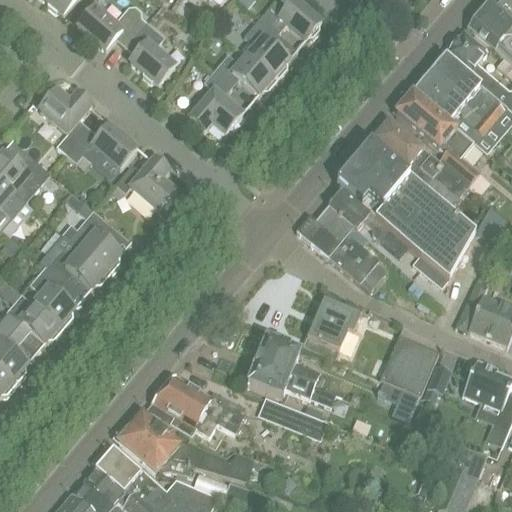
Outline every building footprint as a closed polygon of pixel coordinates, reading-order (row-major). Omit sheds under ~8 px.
[(37,0),(46,8),(47,11),(54,18),(58,18),(62,22),(79,2),(76,0),(37,0)] [(208,0),(219,9),(226,0),(208,0)] [(511,0),(500,0),(511,8),(511,0)] [(511,43),(511,21),(492,4),(468,33),(493,54),(506,39),(511,43)] [(258,24),(277,40),(285,30),(304,47),(307,44),(312,44),(318,36),(318,31),(320,29),(318,27),(317,22),(313,23),(293,6),(285,15),(274,5),(258,24)] [(115,45),(124,53),(141,33),(145,28),(141,24),(141,17),(135,12),(128,12),(113,29),(93,12),(76,32),(81,35),(81,39),(89,45),(92,45),(105,56),(115,45)] [(269,49),(277,40),(258,24),(243,42),(254,51),(246,61),(276,87),(286,76),(286,69),(288,66),(269,49)] [(141,33),(124,53),(134,61),(129,67),(141,78),(141,81),(149,88),(153,88),(157,92),(174,72),(154,55),(164,43),(146,28),(145,28),(141,33)] [(494,87),(489,87),(473,73),(486,58),(463,38),(444,61),(480,91),(483,93),(507,112),(511,117),(511,103),(507,98),(494,87)] [(511,43),(506,39),(493,54),(502,62),(511,70),(511,43)] [(227,60),(211,78),(230,94),(238,85),(258,101),(260,98),(267,98),(276,87),(246,61),(238,70),(227,60)] [(480,91),(444,61),(428,79),(491,131),(499,122),(507,112),(483,93),(480,91)] [(230,94),(211,78),(203,88),(212,96),(188,124),(203,137),(211,128),(224,140),(241,120),(222,104),(230,94)] [(428,79),(412,98),(448,127),(455,120),(481,142),(491,131),(428,79)] [(56,152),(65,160),(71,153),(72,153),(88,134),(79,126),(91,111),(76,98),(69,107),(55,95),(38,115),(67,139),(56,152)] [(491,188),(461,163),(473,148),(448,127),(412,98),(394,119),(443,161),(438,168),(467,193),(479,203),(491,188)] [(450,213),(467,193),(438,168),(389,126),(372,146),(426,191),(450,213)] [(72,153),(71,153),(65,160),(75,169),(81,162),(90,169),(99,157),(119,175),(136,155),(132,152),(132,148),(124,141),(120,142),(108,131),(98,142),(88,134),(72,153)] [(476,238),(369,149),(336,189),(418,261),(447,286),(476,238)] [(0,186),(25,208),(33,199),(49,179),(31,163),(21,174),(2,158),(0,159),(0,186)] [(116,192),(124,198),(129,193),(157,217),(174,198),(160,186),(168,177),(153,164),(141,179),(131,170),(114,190),(116,192)] [(0,234),(1,235),(25,208),(0,186),(0,234)] [(116,192),(112,197),(120,204),(124,198),(116,192)] [(340,196),(327,211),(353,232),(355,235),(362,227),(370,234),(370,239),(378,246),(386,236),(340,196)] [(85,224),(75,236),(70,231),(62,241),(79,255),(109,281),(119,269),(118,263),(121,260),(101,243),(111,232),(92,216),(83,209),(77,217),(85,224)] [(386,277),(376,268),(377,267),(346,240),(352,233),(355,235),(353,232),(327,211),(327,212),(315,226),(309,221),(295,237),(358,289),(360,287),(370,296),(386,277)] [(497,244),(507,227),(490,212),(478,233),(497,244)] [(44,272),(63,288),(71,279),(90,295),(93,292),(100,292),(109,281),(79,255),(71,264),(59,254),(44,272)] [(418,261),(411,269),(440,294),(447,286),(418,261)] [(63,288),(44,272),(28,290),(40,300),(32,309),(62,335),(72,324),(72,317),(74,314),(55,298),(63,288)] [(461,316),(475,321),(468,337),(506,352),(511,337),(511,313),(509,308),(499,304),(494,306),(482,301),(486,290),(475,286),(461,316)] [(21,299),(0,323),(0,329),(16,343),(24,333),(44,350),(46,347),(53,346),(62,335),(32,309),(21,299)] [(341,314),(321,305),(320,308),(315,319),(312,325),(305,342),(337,357),(346,336),(350,338),(360,315),(344,307),(341,314)] [(0,376),(16,390),(25,379),(25,372),(27,369),(8,352),(16,343),(0,329),(0,376)] [(439,359),(398,341),(379,385),(420,402),(439,359)] [(313,392),(318,380),(294,370),(298,360),(275,350),(265,346),(257,364),(255,369),(313,392)] [(497,377),(477,368),(464,400),(501,416),(496,426),(510,432),(511,427),(511,402),(508,401),(511,391),(511,387),(495,381),(497,377)] [(313,392),(255,369),(254,372),(246,391),(280,405),(284,395),(308,404),(327,412),(330,413),(335,401),(313,392)] [(441,400),(450,377),(437,372),(428,394),(437,398),(441,400)] [(0,401),(6,401),(16,390),(0,376),(0,401)] [(208,403),(173,381),(151,408),(163,415),(159,422),(189,441),(194,434),(208,442),(216,429),(233,438),(245,415),(212,398),(208,403)] [(428,394),(423,405),(433,409),(437,398),(428,394)] [(419,402),(402,395),(396,409),(391,420),(409,428),(419,402)] [(260,421),(303,438),(320,446),(327,429),(278,409),(266,404),(260,421)] [(246,488),(246,487),(251,467),(235,461),(227,468),(200,457),(192,454),(193,451),(179,448),(178,451),(167,441),(170,439),(153,424),(150,427),(141,419),(131,431),(170,464),(246,488)] [(170,464),(131,431),(117,447),(154,478),(171,477),(191,483),(193,474),(246,488),(170,464)] [(484,460),(460,450),(450,475),(474,485),(484,460)] [(112,454),(94,474),(122,499),(128,503),(134,497),(151,511),(212,511),(216,504),(175,486),(166,497),(142,476),(140,478),(112,454)] [(435,511),(462,511),(474,485),(450,475),(435,511)] [(199,478),(193,493),(223,504),(229,490),(199,478)] [(109,511),(82,488),(70,502),(82,511),(109,511)] [(282,511),(284,509),(229,489),(229,490),(223,504),(223,506),(240,511),(282,511)] [(82,511),(70,502),(61,511),(82,511)]
